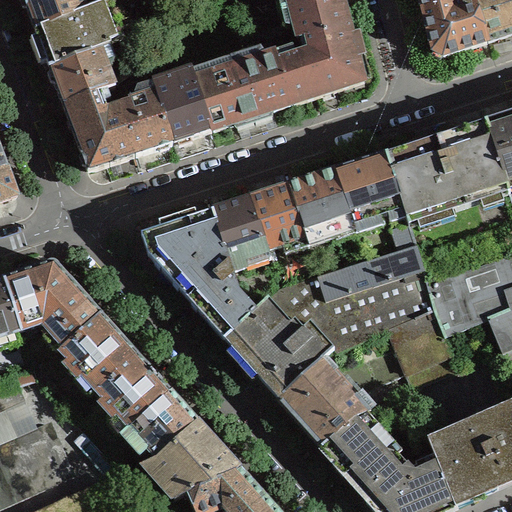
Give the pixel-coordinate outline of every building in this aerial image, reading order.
[(81,0),(20,0),(20,2),(22,9),(27,10),(35,32),(87,13),(81,0)] [(286,0),(288,8),(281,9),(282,15),(290,13),(294,30),(295,34),(297,41),(300,40),(307,38),(349,27),(343,3),(346,3),(345,0),(286,0)] [(419,0),(429,35),(428,35),(433,53),(443,58),(461,53),(460,52),(488,43),(473,0),(469,0),(456,5),(455,0),(419,0)] [(511,0),(473,0),(488,43),(511,35),(511,0)] [(37,38),(47,64),(49,70),(101,50),(110,47),(109,43),(123,38),(116,19),(112,21),(106,6),(87,13),(35,32),(37,38)] [(359,36),(352,38),(349,27),(307,38),(310,51),(303,53),(295,56),(277,62),(292,107),(328,95),(364,84),(358,59),(365,57),(359,36)] [(101,50),(49,70),(50,73),(47,76),(51,84),(55,85),(63,107),(101,93),(115,88),(114,86),(106,65),(101,50)] [(232,68),(194,80),(211,133),(292,107),(277,62),(275,54),(237,66),(235,59),(230,60),(232,68)] [(156,91),(156,93),(173,146),(178,145),(179,148),(192,144),(190,140),(211,133),(194,80),(193,76),(191,73),(191,72),(167,80),(166,80),(169,87),(156,91)] [(82,167),(86,168),(88,174),(135,158),(119,108),(108,112),(101,95),(101,93),(63,107),(81,156),(79,159),(82,167)] [(168,151),(169,147),(173,146),(156,93),(129,102),(129,105),(120,107),(119,108),(135,158),(157,151),(160,153),(168,151)] [(511,113),(486,122),(486,123),(509,192),(511,191),(511,113)] [(509,194),(509,192),(486,123),(386,155),(404,210),(407,219),(409,225),(410,227),(509,194)] [(15,191),(15,190),(8,171),(7,171),(0,153),(0,202),(12,199),(11,197),(12,197),(13,196),(13,195),(14,195),(14,194),(14,193),(14,192),(14,191),(15,191)] [(404,210),(386,155),(336,172),(353,224),(354,226),(380,218),(388,215),(404,210)] [(334,230),(353,224),(336,172),(336,171),(316,178),(317,178),(289,187),(306,240),(313,237),(315,243),(336,236),(334,230)] [(306,240),(289,187),(251,200),(268,252),(306,240)] [(268,252),(251,200),(213,212),(230,264),(268,252)] [(256,312),(239,293),(230,264),(213,212),(197,217),(195,212),(159,223),(161,229),(141,235),(148,256),(224,341),(256,312)] [(424,271),(435,311),(445,337),(489,320),(510,371),(511,369),(511,224),(420,255),(419,255),(424,271)] [(374,287),(424,271),(419,255),(410,227),(409,225),(408,225),(391,231),(399,254),(372,263),(369,251),(363,253),(367,265),(374,287)] [(6,279),(4,279),(4,280),(21,332),(42,326),(48,332),(64,349),(101,316),(90,303),(70,281),(70,282),(55,265),(54,264),(53,264),(52,264),(52,265),(35,270),(35,269),(21,274),(21,275),(7,279),(6,279)] [(319,280),(326,302),(374,287),(367,265),(362,266),(356,268),(329,277),(323,279),(319,280)] [(337,354),(388,331),(435,311),(424,271),(374,287),(326,302),(319,280),(318,278),(280,290),(256,312),(224,341),(231,348),(258,378),(278,400),(317,365),(323,360),(334,350),(337,354)] [(0,344),(7,342),(5,338),(21,332),(4,280),(0,281),(0,344)] [(445,337),(435,311),(388,331),(388,332),(407,376),(414,393),(423,386),(459,372),(445,337)] [(95,392),(96,391),(136,355),(124,342),(124,341),(113,328),(112,329),(101,316),(64,349),(60,353),(67,361),(63,365),(78,381),(82,377),(95,392)] [(129,429),(169,392),(158,380),(159,379),(147,367),(136,355),(96,391),(95,392),(103,400),(98,404),(113,420),(117,416),(129,429)] [(352,420),(367,414),(370,413),(357,397),(334,373),(329,378),(317,365),(278,400),(322,448),(353,420),(352,420)] [(177,401),(169,392),(129,429),(156,460),(197,423),(189,414),(190,414),(178,400),(177,401)] [(511,402),(428,439),(435,456),(457,509),(511,484),(511,402)] [(457,509),(435,456),(434,456),(415,464),(417,467),(411,470),(399,456),(402,453),(368,415),(367,414),(352,420),(353,420),(322,448),(335,463),(346,476),(369,501),(379,511),(449,511),(454,510),(457,509)] [(188,494),(240,470),(227,455),(211,437),(211,438),(197,423),(156,460),(152,462),(171,483),(164,489),(174,500),(188,494)] [(0,452),(0,503),(60,476),(41,434),(0,452)] [(195,511),(215,511),(223,508),(226,511),(248,511),(265,497),(240,470),(188,494),(195,511)] [(136,511),(111,483),(45,511),(136,511)] [(277,511),(265,497),(248,511),(277,511)]
